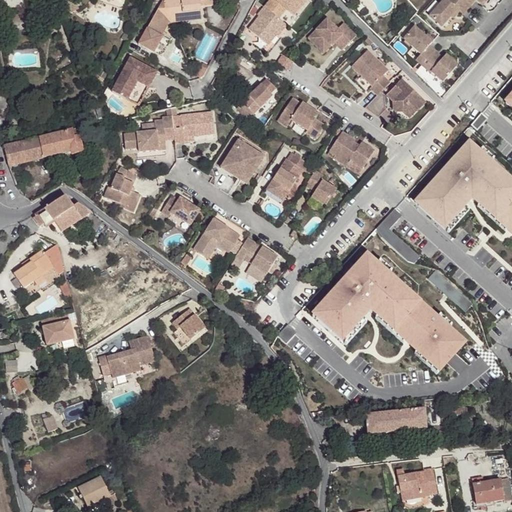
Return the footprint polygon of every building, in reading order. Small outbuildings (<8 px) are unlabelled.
[(74,0),(61,0),(69,17),(80,11),(74,0)] [(199,7),(197,0),(161,0),(158,7),(137,46),(142,49),(153,54),(161,38),(158,36),(167,21),(200,16),(199,7)] [(271,0),(265,9),(280,20),(287,10),(295,17),(306,2),(303,0),(271,0)] [(463,16),(468,10),(456,0),(450,0),(448,2),(445,0),(444,0),(430,17),(442,27),(457,11),(463,16)] [(456,0),(468,10),(471,7),(463,0),(456,0)] [(280,20),(265,9),(258,18),(260,19),(250,32),(270,47),(278,35),(281,31),(283,33),(288,26),(280,20)] [(169,23),(167,21),(158,36),(161,38),(169,23)] [(342,52),(355,38),(341,25),(336,32),(325,22),(307,43),(323,57),(333,45),(342,52)] [(432,44),(425,37),(414,28),(404,39),(405,41),(411,46),(421,55),(416,61),(421,66),(435,51),(429,46),(432,44)] [(428,34),(425,37),(432,44),(434,40),(428,34)] [(120,40),(126,44),(129,38),(122,35),(120,40)] [(170,43),(161,38),(153,54),(158,57),(159,57),(160,57),(161,57),(162,56),(170,43)] [(373,44),(367,39),(364,42),(369,47),(373,44)] [(130,42),(127,49),(139,55),(142,49),(137,46),(130,42)] [(435,51),(421,66),(425,69),(438,54),(435,51)] [(382,92),(390,84),(382,77),(387,71),(367,52),(352,68),(372,87),(370,89),(378,97),(382,92)] [(443,59),(438,54),(425,69),(431,75),(432,73),(443,83),(458,67),(445,56),(443,59)] [(289,71),(294,63),(283,56),(279,64),(289,71)] [(112,94),(127,102),(137,83),(149,89),(156,73),(129,60),(112,94)] [(195,74),(198,67),(187,62),(184,71),(194,76),(195,74)] [(200,68),(198,67),(195,74),(194,76),(199,79),(202,78),(206,71),(200,68)] [(277,89),(268,80),(243,103),(254,115),(273,97),(272,94),(277,89)] [(395,95),(396,103),(396,109),(398,111),(404,110),(410,116),(416,110),(417,111),(424,103),(402,82),(392,91),(395,95)] [(137,83),(127,102),(139,108),(149,89),(137,83)] [(378,97),(366,110),(380,119),(388,110),(387,109),(386,96),(382,92),(378,97)] [(286,124),(290,123),(292,119),(308,131),(307,132),(317,139),(325,126),(316,119),(319,114),(302,103),(301,104),(294,99),(280,118),(282,121),(286,124)] [(238,109),(249,120),(254,115),(243,103),(238,109)] [(203,111),(207,132),(215,131),(212,109),(203,111)] [(203,111),(172,116),(175,132),(175,136),(177,143),(186,142),(185,136),(195,134),(207,132),(203,111)] [(92,124),(102,121),(100,115),(90,118),(92,124)] [(175,132),(172,116),(162,118),(162,121),(155,122),(156,132),(126,138),(128,153),(141,151),(142,155),(169,150),(167,137),(166,134),(175,132)] [(286,129),(290,123),(286,124),(282,121),(280,118),(277,123),(286,129)] [(82,149),(80,153),(89,151),(84,129),(74,131),(76,139),(80,140),(82,149)] [(45,138),(3,148),(8,166),(70,152),(75,154),(80,153),(82,149),(80,140),(76,139),(74,131),(51,136),(45,138)] [(365,147),(361,145),(360,147),(355,143),(356,142),(344,134),(331,152),(336,156),(334,159),(350,170),(353,164),(363,171),(375,152),(366,146),(365,147)] [(247,143),(240,140),(222,167),(242,179),(244,176),(250,181),(267,156),(247,143)] [(438,186),(420,207),(445,229),(454,218),(455,218),(465,207),(472,199),(475,201),(478,198),(509,225),(508,226),(511,229),(511,182),(508,185),(497,176),(501,172),(491,163),(479,153),(469,144),(459,155),(463,158),(453,168),(450,165),(434,183),(438,186)] [(483,149),(479,153),(491,163),(494,159),(483,149)] [(271,188),(287,199),(306,171),(310,164),(297,155),(292,162),(289,160),(271,188)] [(459,155),(450,165),(453,168),(463,158),(459,155)] [(306,171),(311,174),(315,167),(310,164),(306,171)] [(359,176),(363,171),(353,164),(350,170),(359,176)] [(131,191),(133,187),(137,177),(123,167),(118,174),(113,188),(110,187),(105,197),(117,202),(125,206),(127,202),(136,206),(141,195),(134,192),(131,191)] [(328,179),(319,172),(309,187),(318,193),(314,199),(328,208),(340,191),(326,182),(328,179)] [(511,182),(501,172),(497,176),(508,185),(511,182)] [(261,183),(265,177),(262,174),(257,181),(261,183)] [(416,203),(420,207),(438,186),(434,183),(416,203)] [(271,188),(268,191),(285,202),(287,199),(271,188)] [(188,206),(189,203),(181,198),(180,201),(173,196),(163,213),(170,217),(172,214),(192,226),(202,212),(193,206),(191,208),(188,206)] [(71,208),(63,197),(34,216),(35,218),(32,219),(37,227),(42,224),(45,227),(53,221),(72,208),(71,208)] [(508,226),(509,225),(478,198),(475,201),(478,205),(477,206),(504,231),(508,226)] [(125,206),(117,202),(116,205),(133,213),(136,206),(127,202),(125,206)] [(72,208),(53,221),(60,231),(61,232),(83,217),(88,214),(77,204),(71,208),(72,208)] [(454,218),(445,229),(450,234),(470,211),(465,207),(455,218),(454,218)] [(395,209),(392,212),(400,219),(402,216),(395,209)] [(400,219),(392,212),(377,229),(381,237),(408,260),(413,262),(419,255),(390,230),(400,219)] [(103,227),(88,214),(83,217),(92,224),(89,230),(93,232),(96,237),(103,227)] [(199,231),(204,223),(200,220),(195,228),(199,231)] [(220,227),(222,225),(215,220),(195,251),(206,258),(216,241),(233,251),(241,237),(225,227),(224,230),(220,227)] [(293,237),(298,240),(301,235),(296,232),(293,237)] [(249,240),(236,259),(243,263),(245,261),(247,257),(256,262),(253,266),(268,276),(270,273),(274,276),(279,267),(275,265),(279,260),(249,240)] [(216,241),(206,258),(209,260),(218,247),(230,255),(233,251),(216,241)] [(64,273),(58,245),(45,254),(43,252),(30,261),(32,264),(25,269),(14,275),(25,289),(35,282),(53,270),(55,268),(60,276),(64,273)] [(188,255),(182,263),(187,267),(193,258),(188,255)] [(377,265),(367,255),(313,316),(341,341),(351,330),(352,331),(363,319),(370,311),(372,314),(373,314),(376,310),(409,339),(408,340),(419,350),(442,371),(465,344),(449,330),(437,319),(389,275),(377,265)] [(253,266),(256,262),(247,257),(245,261),(253,266)] [(381,261),(377,265),(389,275),(393,272),(381,261)] [(56,274),(53,270),(35,282),(38,286),(56,274)] [(130,307),(166,286),(156,270),(141,278),(147,288),(126,300),(130,307)] [(60,285),(62,294),(69,292),(67,283),(60,285)] [(182,314),(187,320),(192,316),(187,310),(182,314)] [(376,310),(373,314),(377,317),(376,319),(404,344),(408,340),(409,339),(376,310)] [(182,314),(170,323),(175,330),(178,327),(188,341),(203,329),(192,316),(187,320),(182,314)] [(440,315),(437,319),(449,330),(453,326),(440,315)] [(72,341),(64,316),(38,324),(45,349),(72,341)] [(351,330),(341,341),(347,346),(367,323),(363,319),(352,331),(351,330)] [(122,363),(125,374),(140,370),(138,366),(154,361),(146,336),(127,342),(129,350),(130,352),(127,353),(126,351),(116,354),(119,363),(122,363)] [(442,371),(419,350),(415,354),(437,375),(442,371)] [(111,379),(125,374),(122,363),(119,363),(116,354),(105,358),(110,374),(109,374),(111,379)] [(102,377),(109,374),(110,374),(105,358),(104,355),(96,358),(102,377)] [(26,390),(28,393),(34,389),(27,377),(21,381),(26,390)] [(106,390),(102,379),(93,382),(96,393),(106,390)] [(11,385),(17,395),(26,390),(20,380),(11,385)] [(511,394),(511,392),(492,394),(493,400),(501,400),(502,402),(505,402),(505,400),(511,399),(511,394)] [(463,400),(447,401),(448,410),(451,409),(464,408),(463,400)] [(427,428),(424,408),(366,415),(369,435),(427,428)] [(310,414),(312,419),(322,421),(323,412),(310,414)] [(52,415),(48,416),(52,430),(56,429),(52,415)] [(48,416),(42,418),(46,432),(52,430),(48,416)] [(398,476),(404,508),(431,503),(431,501),(439,499),(434,473),(426,475),(426,477),(406,480),(405,475),(398,476)] [(511,487),(510,477),(502,479),(504,486),(505,491),(506,499),(511,498),(511,487)] [(479,505),(495,502),(506,499),(505,491),(504,486),(502,479),(486,482),(475,484),(478,498),(479,505)] [(97,481),(94,482),(75,492),(84,510),(106,500),(97,481)] [(495,505),(495,502),(479,505),(478,498),(475,500),(476,508),(495,505)] [(84,510),(84,511),(98,511),(110,507),(106,500),(84,510)]
